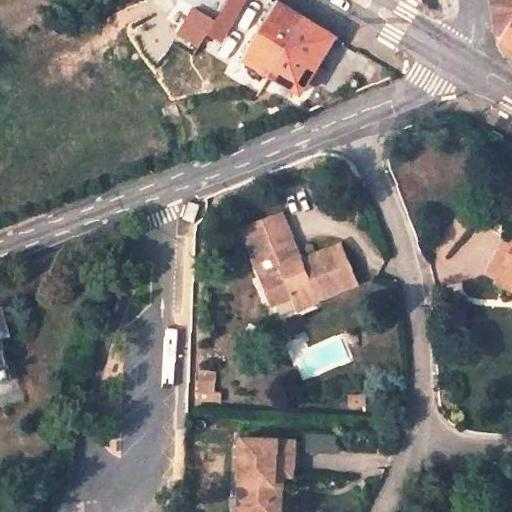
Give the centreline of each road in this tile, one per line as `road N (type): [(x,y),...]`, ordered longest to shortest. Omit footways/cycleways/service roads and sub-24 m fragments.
road 1 (residential): [(357,107),(409,260),(420,358),(418,427),(379,511)]
road 2 (residential): [(173,183),(161,222),(157,476)]
road 3 (unclassified): [(357,107),(173,183)]
road 4 (unclassified): [(173,183),(0,248)]
road 5 (secondary): [(470,65),(364,0)]
road 6 (unclassified): [(470,65),(357,107)]
